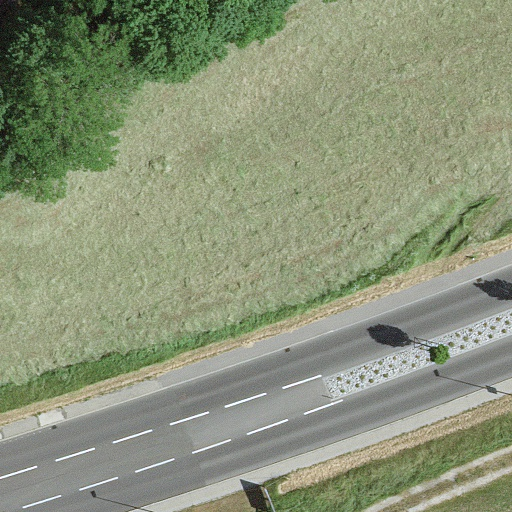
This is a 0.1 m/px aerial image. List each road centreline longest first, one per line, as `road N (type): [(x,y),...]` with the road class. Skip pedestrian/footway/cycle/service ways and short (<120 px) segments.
road 1 (primary): [(511,323),(0,499)]
road 2 (track): [(391,511),(511,458)]
